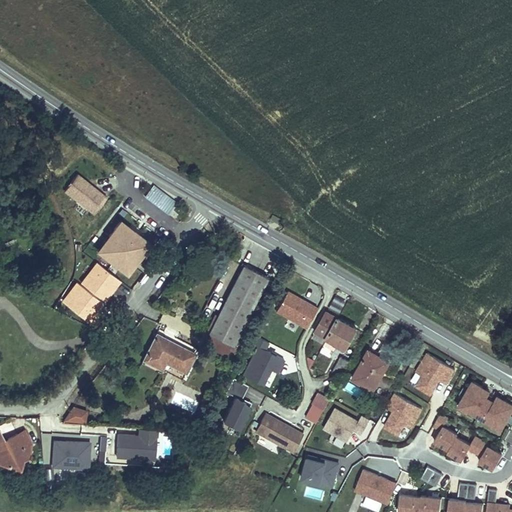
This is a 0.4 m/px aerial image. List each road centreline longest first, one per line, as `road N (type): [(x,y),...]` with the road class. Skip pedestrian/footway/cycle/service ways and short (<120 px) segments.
road 1 (tertiary): [(214,205),(511,380)]
road 2 (unclassified): [(214,205),(59,394),(38,405),(0,407)]
road 3 (tertiary): [(0,69),(214,205)]
road 4 (residential): [(511,466),(496,477),(479,475),(419,451),(373,448)]
